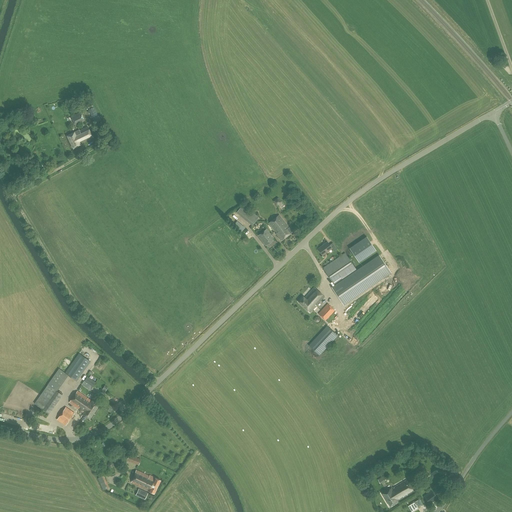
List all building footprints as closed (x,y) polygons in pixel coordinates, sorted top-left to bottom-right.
[(94,107),(89,109),(95,123),(100,121),(94,107)] [(81,111),(71,116),(75,126),(85,121),(81,111)] [(81,145),(80,144),(93,138),(87,126),(80,130),(79,129),(74,132),(67,135),(73,148),(81,145)] [(243,204),(236,212),(252,225),(259,216),(243,204)] [(268,223),(276,233),(281,240),(292,231),(289,227),(279,215),(268,223)] [(265,246),(274,238),(267,228),(257,235),(265,246)] [(366,236),(350,247),(359,261),(376,250),(372,245),(370,241),(366,236)] [(322,255),(332,248),(334,251),(337,248),(332,242),(330,245),(327,241),(318,248),(322,255)] [(345,252),(323,267),(335,285),(357,271),(345,252)] [(316,305),(324,296),(314,287),(305,297),(304,296),(299,301),(310,312),(316,305)] [(328,303),(327,304),(319,314),(326,320),(335,310),(328,303)] [(351,320),(355,322),(358,319),(360,321),(364,316),(360,313),(356,318),(354,317),(351,320)] [(338,335),(327,325),(309,345),(319,355),(338,335)] [(77,381),(91,361),(79,353),(65,373),(77,381)] [(87,376),(84,380),(93,386),(96,382),(87,376)] [(35,403),(40,407),(49,413),(62,394),(48,384),(35,403)] [(80,411),(83,413),(82,414),(90,419),(99,405),(92,400),(91,401),(90,400),(90,399),(77,390),(69,402),(80,409),(80,411)] [(57,419),(65,425),(74,412),(66,406),(57,419)] [(129,454),(127,460),(139,465),(141,459),(129,454)] [(424,478),(429,473),(420,465),(415,470),(424,478)] [(453,482),(460,471),(454,467),(447,477),(453,482)] [(131,482),(149,490),(148,491),(154,493),(161,479),(155,477),(150,475),(149,476),(137,470),(131,482)] [(104,475),(98,478),(103,490),(109,487),(104,475)] [(398,501),(397,500),(413,491),(407,479),(398,484),(398,485),(392,489),(391,488),(382,493),(390,506),(398,501)] [(139,488),(135,495),(144,499),(148,492),(139,488)] [(432,490),(423,496),(429,504),(438,497),(432,490)] [(408,505),(411,510),(421,504),(418,499),(408,505)]
